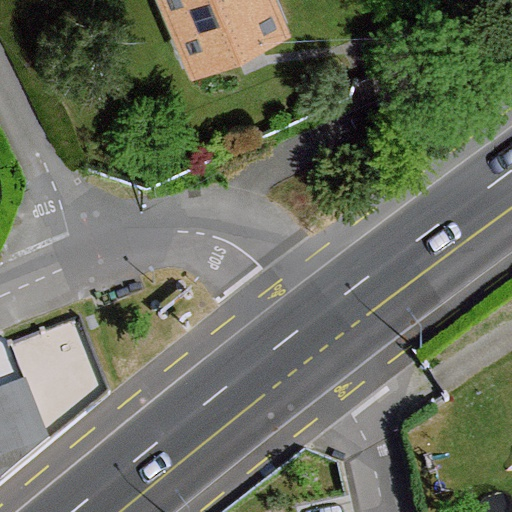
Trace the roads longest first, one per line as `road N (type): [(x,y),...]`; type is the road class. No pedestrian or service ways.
road 1 (secondary): [(92,511),(321,330)]
road 2 (residential): [(95,262),(180,233),(215,238),(263,262),(321,330)]
road 3 (secondary): [(321,330),(511,187)]
road 4 (residential): [(95,262),(0,74)]
road 5 (residential): [(321,330),(366,409),(391,511)]
